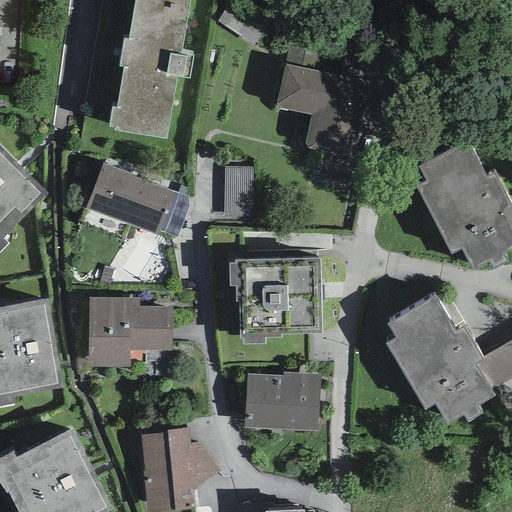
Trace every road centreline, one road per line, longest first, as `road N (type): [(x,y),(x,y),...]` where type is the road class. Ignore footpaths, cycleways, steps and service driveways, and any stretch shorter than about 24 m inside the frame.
road 1 (residential): [(347,511),(346,355),(357,259)]
road 2 (residential): [(357,259),(511,289)]
road 3 (residential): [(357,259),(383,141)]
